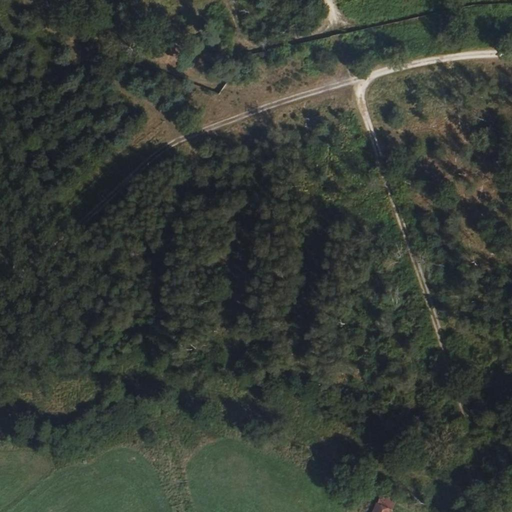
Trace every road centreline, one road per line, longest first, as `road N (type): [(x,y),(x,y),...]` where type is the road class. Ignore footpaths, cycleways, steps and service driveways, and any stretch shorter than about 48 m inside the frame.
road 1 (track): [(0,252),(73,195),(156,112)]
road 2 (track): [(185,133),(76,55),(27,0)]
